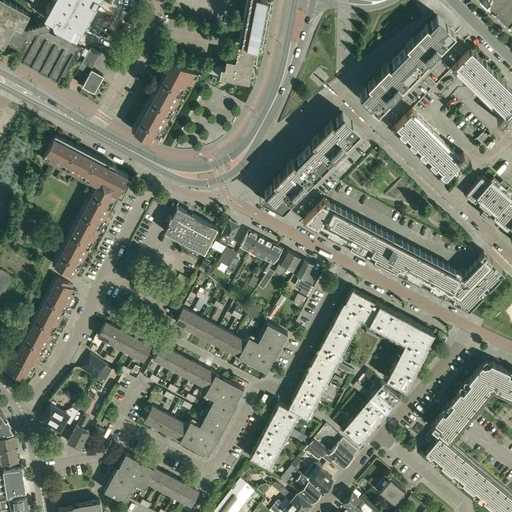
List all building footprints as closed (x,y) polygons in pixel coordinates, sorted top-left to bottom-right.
[(81,33),(78,32),(85,20),(87,22),(98,3),(95,1),(96,0),(51,0),(44,14),(49,17),(49,19),(47,20),(46,19),(45,20),(44,21),(42,20),(42,21),(41,22),(39,21),(38,22),(37,23),(36,22),(35,23),(34,24),(32,23),(31,24),(30,25),(29,24),(28,25),(26,26),(23,24),(30,12),(7,0),(0,0),(0,42),(3,45),(5,41),(21,50),(18,56),(61,80),(73,58),(76,60),(77,60),(78,60),(79,60),(80,59),(81,59),(81,58),(81,57),(81,56),(81,55),(81,54),(80,54),(80,53),(79,53),(84,44),(81,33)] [(211,63),(209,72),(248,79),(255,47),(258,47),(266,0),(249,0),(241,43),(238,42),(233,67),(230,67),(232,57),(226,56),(224,65),(211,63)] [(511,0),(486,0),(511,25),(511,0)] [(369,84),(359,94),(377,111),(455,32),(437,14),(428,24),(426,23),(406,43),(407,45),(389,63),(387,62),(367,83),(369,84)] [(90,46),(87,51),(98,57),(101,52),(90,46)] [(511,87),(471,47),(452,67),(456,71),(500,114),(496,117),(500,121),(511,109),(511,87)] [(87,51),(84,57),(95,62),(98,57),(87,51)] [(154,140),(187,80),(192,83),(196,76),(198,72),(170,56),(167,61),(161,72),(164,74),(134,129),(154,140)] [(84,57),(79,67),(85,70),(87,66),(91,68),(92,68),(95,62),(84,57)] [(103,74),(92,68),(91,68),(82,84),(94,91),(100,79),(103,74)] [(412,107),(393,127),(445,178),(455,168),(468,155),(463,151),(459,155),(416,112),(412,107)] [(274,181),(259,196),(282,208),(360,129),(342,111),(333,121),(331,119),(311,140),(312,141),(294,160),(293,159),(272,179),(274,181)] [(487,135),(482,131),(476,137),(481,141),(487,135)] [(74,274),(96,232),(127,173),(54,135),(43,155),(97,183),(54,264),(74,274)] [(511,202),(509,199),(511,195),(505,190),(509,185),(505,181),(502,179),(498,183),(491,177),(488,181),(481,175),(465,194),(475,202),(478,199),(493,211),(490,215),(509,232),(511,228),(511,202)] [(324,197),(303,219),(468,306),(504,270),(483,250),(479,254),(480,255),(463,272),(328,200),(328,199),(324,197)] [(204,251),(214,232),(217,226),(176,204),(172,213),(164,229),(204,251)] [(483,206),(479,211),(483,215),(487,210),(483,206)] [(233,232),(238,223),(229,218),(224,227),(221,233),(230,238),(233,232)] [(249,249),(258,234),(249,229),(245,235),(240,245),(241,245),(237,251),(242,254),(245,248),(249,249)] [(263,257),(273,241),(258,234),(249,249),(263,257)] [(274,263),(279,253),(282,246),(273,241),(263,257),(266,259),(261,268),(266,270),(272,261),(274,263)] [(232,254),(234,255),(236,250),(225,245),(218,259),(227,264),(232,254)] [(294,269),(298,262),(301,256),(286,249),(284,254),(276,268),(282,272),(286,265),(294,269)] [(239,258),(234,255),(232,254),(227,264),(226,268),(232,271),(239,258)] [(205,269),(211,260),(206,257),(201,265),(205,269)] [(314,279),(308,276),(314,263),(303,257),(300,262),(295,272),(300,274),(295,284),(301,287),(299,290),(306,294),(314,279)] [(0,267),(0,296),(14,277),(0,267)] [(269,267),(258,283),(263,287),(275,271),(269,267)] [(10,357),(4,368),(24,379),(27,373),(31,375),(76,289),(71,286),(73,284),(58,276),(14,359),(10,357)] [(253,286),(257,280),(251,277),(248,283),(253,286)] [(367,320),(377,300),(352,287),(343,303),(342,302),(336,314),(356,325),(360,317),(367,320)] [(273,316),(285,297),(281,294),(269,314),(273,316)] [(395,335),(406,315),(377,300),(367,320),(395,335)] [(184,325),(191,311),(182,306),(175,321),(184,325)] [(193,330),(201,315),(191,311),(184,325),(193,330)] [(342,350),(356,325),(336,314),(322,339),(342,350)] [(202,335),(210,320),(201,315),(193,330),(202,335)] [(400,348),(420,359),(426,347),(425,346),(434,330),(406,315),(395,335),(404,340),(400,348)] [(105,320),(97,335),(107,339),(114,325),(105,320)] [(211,340),(219,325),(210,320),(202,335),(211,340)] [(261,332),(281,343),(287,331),(267,321),(261,332)] [(114,325),(107,339),(116,344),(124,329),(114,325)] [(220,345),(228,330),(219,325),(211,340),(220,345)] [(124,329),(116,344),(125,349),(133,334),(124,329)] [(229,349),(237,335),(228,330),(220,345),(229,349)] [(276,353),(281,343),(261,332),(257,339),(249,334),(246,339),(238,354),(266,369),(274,352),(276,353)] [(133,334),(125,349),(134,354),(142,339),(133,334)] [(238,354),(246,339),(237,335),(229,349),(238,354)] [(142,339),(134,354),(143,359),(151,344),(142,339)] [(337,360),(342,350),(322,339),(307,367),(327,378),(334,365),(351,374),(354,369),(337,360)] [(162,362),(170,347),(161,343),(153,357),(162,362)] [(171,367),(179,352),(170,347),(162,362),(171,367)] [(405,387),(420,359),(400,348),(385,376),(405,387)] [(86,358),(101,369),(106,363),(90,352),(86,358)] [(180,372),(188,357),(179,352),(171,367),(180,372)] [(189,377),(197,362),(188,357),(180,372),(189,377)] [(101,370),(101,369),(86,358),(81,365),(93,374),(98,368),(101,370)] [(511,369),(490,360),(489,362),(484,363),(482,361),(430,423),(434,427),(427,436),(433,441),(424,451),(496,511),(511,511),(511,495),(446,440),(491,385),(511,394),(511,369)] [(198,381),(206,367),(197,362),(189,377),(198,381)] [(103,372),(109,376),(113,369),(106,366),(103,372)] [(207,386),(215,371),(206,367),(198,381),(207,386)] [(307,416),(327,378),(307,367),(287,405),(298,411),(307,416)] [(204,392),(214,396),(234,407),(236,403),(234,403),(243,386),(215,371),(207,386),(204,392)] [(82,376),(88,380),(91,377),(84,372),(82,376)] [(362,403),(379,418),(399,394),(382,379),(371,393),(356,380),(353,384),(367,397),(362,403)] [(93,397),(87,394),(79,407),(85,411),(93,397)] [(220,433),(234,407),(214,396),(200,423),(220,433)] [(49,424),(60,408),(56,405),(56,401),(52,399),(41,417),(44,419),(43,421),(49,424)] [(298,411),(287,405),(278,400),(264,428),(284,438),(288,431),(305,440),(307,435),(290,426),(298,411)] [(359,441),(379,418),(362,403),(342,427),(359,441)] [(153,424),(161,409),(152,404),(144,419),(153,424)] [(60,408),(49,424),(56,428),(57,427),(60,429),(67,417),(71,420),(78,409),(72,406),(64,410),(60,408)] [(162,428),(170,414),(161,409),(153,424),(162,428)] [(77,423),(67,441),(79,448),(88,430),(83,427),(89,417),(83,413),(77,424),(77,423)] [(171,433),(179,418),(170,414),(162,428),(171,433)] [(6,418),(0,421),(0,434),(14,431),(6,418)] [(180,438),(188,423),(179,418),(171,433),(180,438)] [(220,433),(200,423),(190,418),(188,423),(180,438),(208,453),(216,436),(218,437),(220,433)] [(269,466),(284,438),(264,428),(249,455),(269,466)] [(0,448),(15,446),(17,446),(15,434),(0,436),(0,448)] [(343,436),(330,451),(327,448),(328,448),(313,436),(307,443),(320,454),(329,462),(333,457),(343,466),(357,448),(343,436)] [(319,456),(320,454),(307,443),(304,447),(315,456),(319,456)] [(0,462),(17,459),(15,446),(0,448),(0,462)] [(143,485),(146,480),(154,465),(126,450),(117,467),(116,466),(114,470),(134,480),(143,485)] [(320,467),(323,464),(318,460),(314,460),(307,467),(303,472),(323,489),(332,478),(320,467)] [(155,485),(163,470),(154,465),(146,480),(155,485)] [(289,465),(280,476),(286,481),(292,474),(290,473),(294,468),(289,465)] [(0,496),(25,493),(21,467),(3,470),(0,470),(0,496)] [(127,493),(134,480),(114,470),(104,488),(127,500),(130,495),(127,493)] [(164,490),(172,475),(163,470),(155,485),(164,490)] [(240,475),(247,480),(249,477),(249,474),(244,470),(240,475)] [(173,494),(181,480),(172,475),(164,490),(173,494)] [(210,511),(235,511),(255,487),(239,475),(210,511)] [(303,486),(299,491),(312,502),(320,492),(300,475),(295,480),(303,486)] [(383,477),(375,486),(397,505),(405,495),(401,492),(405,487),(391,475),(387,480),(383,477)] [(182,499),(190,484),(181,480),(173,494),(182,499)] [(297,492),(295,495),(282,484),(281,486),(274,480),(271,484),(286,496),(290,500),(291,499),(304,510),(311,503),(297,492)] [(259,484),(256,488),(263,493),(269,485),(266,482),(259,484)] [(191,504),(193,500),(199,489),(190,484),(182,499),(190,504),(191,504)] [(363,492),(359,497),(351,490),(350,491),(349,492),(346,494),(347,496),(343,500),(356,511),(363,511),(365,511),(358,505),(362,500),(376,511),(381,511),(383,509),(363,492)] [(373,490),(370,494),(375,499),(378,495),(373,490)] [(3,510),(27,506),(25,496),(9,498),(9,499),(0,500),(0,504),(1,510),(3,510)] [(291,499),(290,500),(286,496),(282,501),(278,498),(269,508),(274,511),(303,511),(304,510),(291,499)] [(58,511),(102,511),(100,498),(76,503),(76,504),(58,507),(58,511)]
